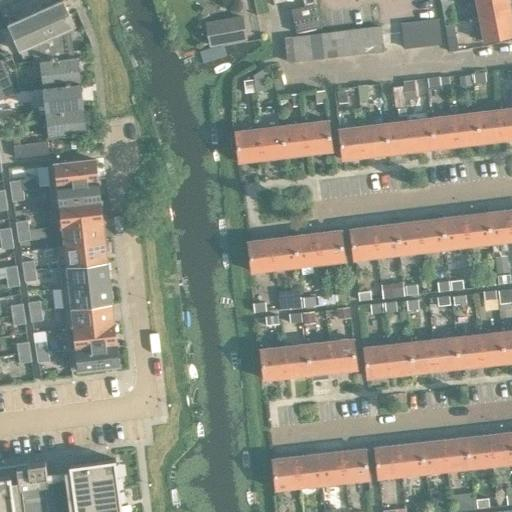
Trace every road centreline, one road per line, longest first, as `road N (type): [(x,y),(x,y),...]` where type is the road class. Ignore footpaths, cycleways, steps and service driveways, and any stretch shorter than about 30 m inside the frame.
road 1 (residential): [(0,423),(140,404),(112,152)]
road 2 (residential): [(289,438),(511,413)]
road 3 (residential): [(319,214),(511,191)]
